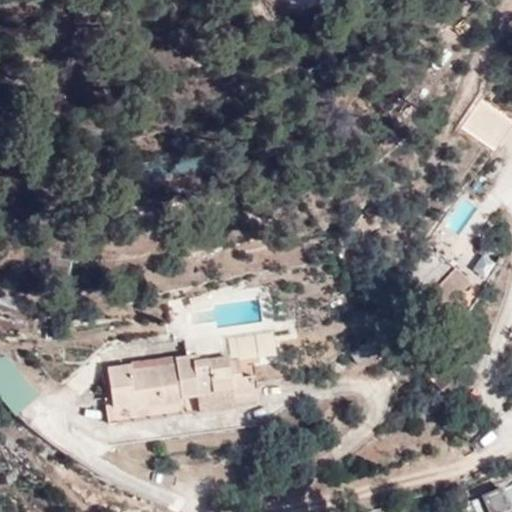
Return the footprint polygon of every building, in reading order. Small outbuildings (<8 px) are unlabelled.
[(495,148),(510,121),(477,103),(462,130),(495,148)] [(444,248),(422,263),(432,279),(454,262),(444,248)] [(421,261),(401,275),(413,292),(415,295),(434,281),(432,279),(422,263),(421,261)] [(413,292),(401,275),(386,286),(396,303),(413,292)] [(237,301),(194,305),(143,312),(143,320),(155,319),(194,313),(195,317),(245,311),(243,300),(237,301)] [(194,313),(155,319),(157,334),(145,335),(145,348),(104,356),(104,349),(81,353),(83,407),(123,401),(124,388),(150,386),(149,377),(182,375),(185,392),(224,386),(221,357),(209,358),(206,340),(196,340),(195,317),(194,313)] [(356,313),(340,324),(350,337),(365,327),(356,313)] [(350,337),(340,324),(325,334),(335,348),(350,337)] [(0,347),(0,392),(16,411),(39,391),(0,347)] [(406,370),(420,389),(434,379),(422,361),(406,370)] [(494,469),(421,487),(426,508),(499,489),(494,469)] [(305,511),(303,503),(285,507),(286,511),(305,511)]
